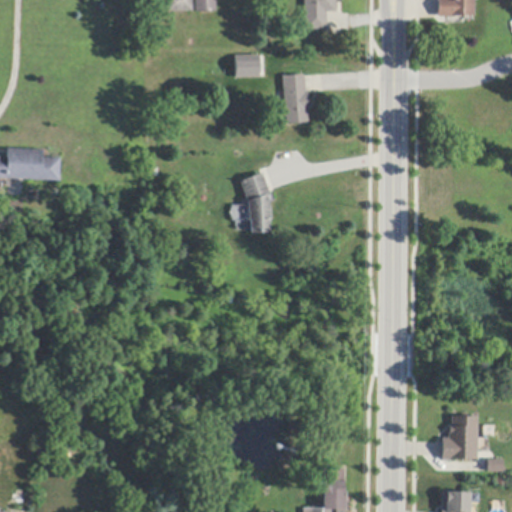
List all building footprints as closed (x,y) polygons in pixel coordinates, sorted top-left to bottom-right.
[(191,0),(192,12),(166,13),(165,0),(191,0)] [(215,0),(215,12),(195,13),(194,0),(215,0)] [(335,0),(336,12),(336,13),(326,13),(326,30),(323,31),(304,31),(303,0),(335,0)] [(473,0),(474,1),(474,17),(454,17),(454,18),(441,18),(437,19),(437,0),(473,0)] [(253,76),(235,77),(235,62),(253,62),(253,76)] [(304,78),(305,92),(306,92),(306,94),(308,113),(306,113),(307,123),(285,125),(283,101),(283,92),(281,78),(304,76),(304,78)] [(58,160),(57,182),(23,181),(6,180),(0,180),(0,159),(5,160),(5,149),(40,151),(40,159),(58,160)] [(268,192),(269,195),(266,197),(267,201),(267,209),(269,209),(269,221),(268,221),(268,233),(249,234),(249,222),(247,222),(247,202),(246,200),(240,202),(235,186),(240,184),(239,182),(260,174),(262,174),(268,192)] [(477,418),(477,461),(451,461),(445,461),(441,461),(441,444),(441,439),(448,439),(448,427),(451,427),(451,418),(477,418)] [(494,460),(502,460),(502,473),(487,473),(487,460),(494,460)] [(331,511),(303,511),(303,510),(323,510),(323,482),(324,470),(344,470),(344,487),(343,487),(343,493),(345,493),(345,511),(335,511),(335,510),(331,510),(331,511)] [(469,493),(469,494),(468,506),(468,511),(441,511),(441,493),(469,493)]
